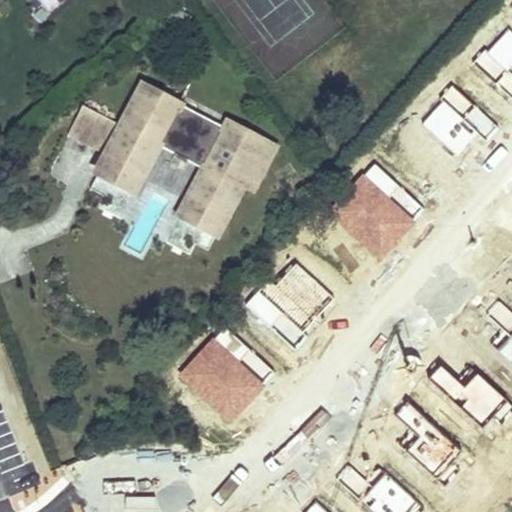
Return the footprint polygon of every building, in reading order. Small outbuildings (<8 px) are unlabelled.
[(174,9),(167,22),(182,31),(189,18),(174,9)] [(148,88),(143,86),(122,125),(136,132),(143,118),(135,114),(148,88)] [(273,146),(229,123),(225,129),(148,88),(135,114),(143,118),(136,132),(122,125),(121,126),(119,131),(107,154),(106,155),(143,174),(157,145),(175,155),(173,157),(186,163),(187,161),(204,170),(189,198),(225,217),(240,187),(249,192),(273,146)] [(121,126),(83,106),(69,134),(107,154),(119,131),(121,126)] [(133,192),(143,174),(106,155),(97,173),(133,192)] [(225,217),(189,198),(179,216),(215,235),(225,217)]
